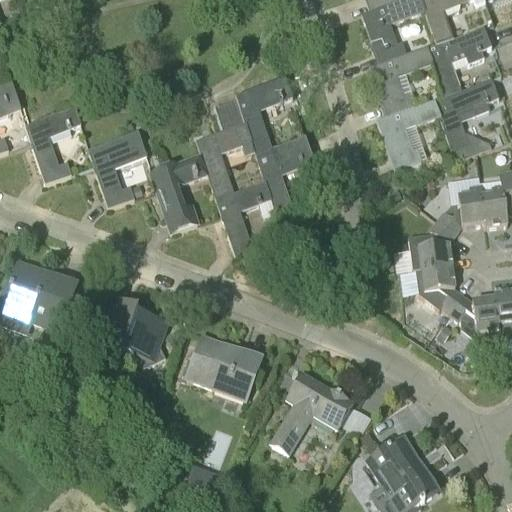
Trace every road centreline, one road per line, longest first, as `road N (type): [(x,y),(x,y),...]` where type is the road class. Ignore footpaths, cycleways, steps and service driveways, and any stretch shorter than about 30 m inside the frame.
road 1 (residential): [(480,441),(433,392),(373,357),(0,211)]
road 2 (residential): [(326,295),(353,189),(311,0)]
road 3 (track): [(0,408),(168,511)]
